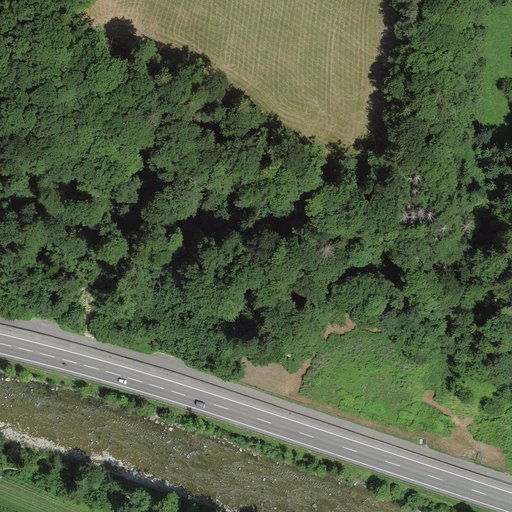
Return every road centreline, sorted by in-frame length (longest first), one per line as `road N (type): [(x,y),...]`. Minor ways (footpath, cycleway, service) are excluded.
road 1 (trunk): [(511,503),(0,343)]
road 2 (unclassified): [(511,478),(180,368),(0,319)]
